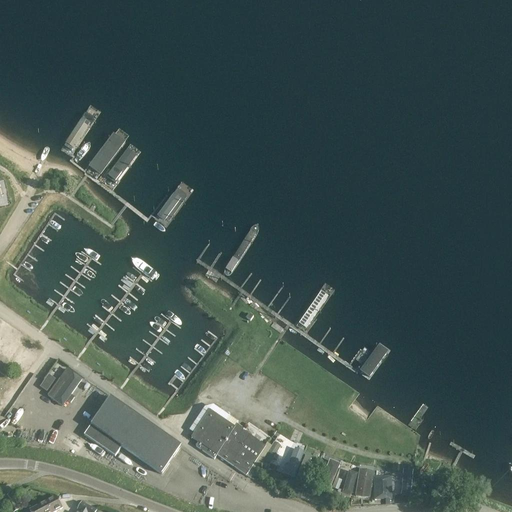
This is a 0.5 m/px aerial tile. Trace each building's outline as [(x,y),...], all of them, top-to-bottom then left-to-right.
[(90,106),(61,151),(71,158),(101,112),(90,106)] [(102,183),(113,191),(142,151),(131,143),(102,183)] [(151,153),(119,196),(130,204),(162,161),(151,153)] [(138,211),(147,218),(175,181),(166,174),(138,211)] [(180,180),(149,221),(163,232),(195,191),(180,180)] [(190,270),(227,216),(214,208),(177,261),(190,270)] [(227,221),(201,260),(208,265),(235,227),(227,221)] [(255,222),(220,273),(229,279),(264,228),(255,222)] [(212,268),(219,273),(243,239),(235,234),(212,268)] [(292,275),(268,307),(278,314),(301,281),(292,275)] [(324,284),(295,325),(305,332),(334,291),(324,284)] [(332,295),(306,333),(314,339),(340,301),(332,295)] [(28,332),(0,315),(0,351),(13,359),(28,332)] [(381,339),(357,373),(368,382),(393,347),(381,339)] [(12,361),(22,369),(34,353),(23,345),(12,361)] [(0,396),(4,399),(16,380),(5,372),(0,378),(0,396)] [(71,396),(83,380),(73,373),(66,384),(60,379),(48,396),(54,400),(53,401),(63,408),(67,401),(71,404),(75,398),(71,396)] [(115,457),(122,447),(162,474),(181,447),(110,398),(91,426),(84,436),(115,457)] [(217,456),(246,476),(253,466),(253,467),(265,448),(250,437),(254,432),(247,427),(244,431),(237,426),(235,429),(210,411),(191,438),(198,443),(196,447),(214,460),(217,456)] [(294,478),(304,454),(297,451),(290,467),(289,467),(287,470),(281,468),(279,472),(294,478)] [(307,471),(312,455),(305,454),(301,469),(307,471)] [(329,488),(338,467),(328,463),(325,471),(320,469),(315,482),(329,488)] [(348,470),(341,493),(351,496),(358,473),(348,470)] [(370,498),(374,473),(360,470),(356,496),(370,498)] [(312,483),(317,472),(314,471),(309,481),(312,483)] [(392,500),(392,479),(374,479),(374,500),(392,500)] [(11,496),(4,500),(10,511),(15,511),(19,510),(11,496)] [(30,511),(55,511),(62,508),(56,497),(30,511)] [(82,503),(77,510),(76,511),(96,511),(97,511),(82,503)]
